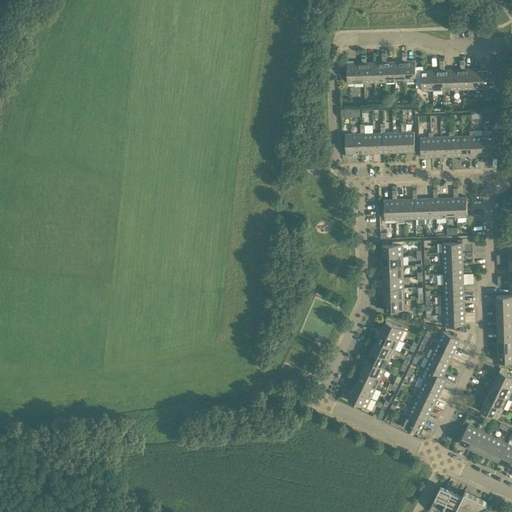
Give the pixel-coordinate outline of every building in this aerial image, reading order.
[(415,80),(415,77),(415,66),(414,60),(406,61),(406,56),(401,56),(402,61),(404,61),(404,81),(403,81),(403,84),(408,84),(407,81),(415,80)] [(381,57),(381,62),(383,62),(384,81),(394,81),(394,61),(386,62),(385,57),(381,57)] [(361,58),(361,62),(363,62),(364,82),(374,82),(373,62),(365,62),(365,58),(361,58)] [(363,62),(361,62),(353,63),(353,60),(346,61),(347,65),(343,65),(343,71),(347,71),(347,83),(364,82),(363,62)] [(402,61),(394,61),(394,81),(403,81),(404,81),(404,61),(402,61)] [(373,62),(374,82),(384,81),(383,62),(381,62),(373,62)] [(460,64),(460,69),(462,69),(463,89),(473,88),(472,69),(464,69),(464,64),(460,64)] [(480,64),(480,68),(482,68),(483,88),(500,87),(499,65),(492,66),(492,68),(484,68),(484,64),(480,64)] [(443,69),(443,65),(439,65),(439,70),(441,70),(442,89),(452,89),(452,69),(443,69)] [(415,66),(415,77),(421,77),(421,87),(421,90),(432,90),(431,70),(422,70),(422,66),(415,66)] [(482,68),(480,68),(472,69),(473,88),(483,88),(482,68)] [(452,69),(452,89),(463,89),(462,69),(460,69),(452,69)] [(432,90),(442,89),(441,70),(439,70),(431,70),(432,90)] [(382,132),(383,152),(393,151),(393,132),(385,132),(384,127),(380,127),(380,132),(382,132)] [(403,131),(403,151),(414,151),(413,131),(405,131),(405,127),(400,127),(400,132),(403,131)] [(362,133),(363,152),(373,152),(372,132),(365,132),(365,128),(360,128),(360,133),(362,133)] [(482,130),(482,135),(482,155),(484,155),(492,154),(492,157),(499,157),(499,134),(492,135),(491,130),(482,130)] [(393,132),(393,151),(403,151),(403,131),(400,132),(393,132)] [(451,156),(460,156),(462,156),(461,136),(453,136),(453,131),(448,131),(448,136),(451,136),(451,156)] [(485,159),(484,155),(482,155),(482,135),(473,135),(473,131),(469,131),(469,135),(471,135),(471,155),(480,155),(480,160),(485,159)] [(372,132),(373,152),(383,152),(382,132),(380,132),(372,132)] [(421,157),(431,156),(430,137),(433,137),(432,132),(420,132),(420,137),(421,157)] [(362,133),(360,133),(345,133),(346,155),(353,155),(353,152),(363,152),(362,133)] [(462,156),(460,156),(460,160),(464,160),(464,155),(471,155),(471,135),(469,135),(461,136),(462,156)] [(441,136),(433,137),(430,137),(431,156),(440,156),(442,156),(441,136)] [(451,136),(448,136),(441,136),(442,156),(440,156),(440,161),(444,161),(444,156),(451,156),(451,136)] [(455,197),(456,217),(467,216),(466,196),(457,197),(457,192),(453,192),(453,197),(455,197)] [(415,198),(415,218),(425,218),(425,198),(417,198),(417,193),(412,194),(412,198),(415,198)] [(435,197),(435,217),(445,217),(445,197),(437,197),(437,193),(432,193),(433,197),(435,197)] [(394,199),(395,219),(405,218),(404,198),(396,199),(396,194),(392,194),(392,199),(394,199)] [(425,198),(425,218),(435,217),(435,197),(433,197),(425,198)] [(445,197),(445,217),(456,217),(455,197),(453,197),(445,197)] [(404,198),(405,218),(415,218),(415,198),(412,198),(404,198)] [(394,199),(392,199),(384,199),(385,219),(395,219),(394,199)] [(442,252),(462,251),(462,241),(442,242),(442,252)] [(382,244),(382,255),(402,255),(402,244),(382,244)] [(462,251),(442,252),(442,261),(463,260),(462,251)] [(403,265),(402,255),(382,255),(383,266),(403,265)] [(463,260),(442,261),(443,271),(463,270),(463,260)] [(383,266),(383,277),(403,276),(403,265),(383,266)] [(443,280),(463,279),(463,270),(443,271),(443,280)] [(403,287),(403,276),(383,277),(383,288),(403,287)] [(443,280),(444,290),(464,289),(463,279),(443,280)] [(383,288),(384,298),(404,298),(403,287),(383,288)] [(464,289),(444,290),(444,299),(464,299),(464,289)] [(496,307),(511,306),(511,294),(496,295),(496,307)] [(404,309),(404,298),(384,298),(384,309),(404,309)] [(464,299),(444,299),(444,309),(465,308),(464,299)] [(511,306),(496,307),(497,318),(511,316),(511,306)] [(465,308),(444,309),(445,319),(465,318),(465,308)] [(511,316),(497,318),(497,328),(511,327),(511,316)] [(386,320),(381,330),(399,339),(404,329),(386,320)] [(511,327),(497,328),(498,339),(511,338),(511,327)] [(394,349),(399,339),(381,330),(376,340),(394,349)] [(437,339),(456,348),(460,339),(442,330),(437,339)] [(511,338),(498,339),(498,350),(511,349),(511,338)] [(433,348),(451,357),(456,348),(437,339),(433,348)] [(376,340),(371,350),(390,359),(394,349),(376,340)] [(421,343),(417,352),(421,354),(425,345),(421,343)] [(428,358),(447,367),(451,357),(433,348),(428,358)] [(511,360),(511,349),(498,350),(499,361),(511,360)] [(385,368),(390,359),(371,350),(367,360),(385,368)] [(424,367),(442,376),(447,367),(428,358),(424,367)] [(367,360),(362,369),(380,378),(385,368),(367,360)] [(442,376),(424,367),(428,370),(424,379),(443,387),(447,378),(442,376)] [(376,388),(380,378),(362,369),(357,379),(376,388)] [(511,376),(499,370),(494,380),(511,388),(511,376)] [(357,379),(353,389),(371,398),(376,388),(357,379)] [(443,387),(424,379),(420,388),(438,397),(443,387)] [(511,390),(511,388),(494,380),(490,390),(508,398),(511,390)] [(438,397),(420,388),(415,397),(434,406),(438,397)] [(366,408),(371,398),(353,389),(348,399),(366,408)] [(508,398),(490,390),(485,399),(503,408),(508,398)] [(434,406),(415,397),(411,406),(429,415),(434,406)] [(498,418),(503,408),(485,399),(480,410),(498,418)] [(411,406),(406,416),(425,424),(429,415),(411,406)] [(425,424),(406,416),(402,425),(420,434),(425,424)] [(470,446),(479,429),(468,424),(460,441),(470,446)] [(488,433),(479,429),(470,446),(480,451),(488,433)] [(498,438),(488,433),(480,451),(489,456),(498,438)] [(499,461),(508,443),(498,438),(489,456),(499,461)] [(511,459),(511,444),(508,443),(499,461),(509,465),(511,459)] [(430,506),(442,511),(452,490),(446,487),(445,489),(440,487),(430,506)] [(452,490),(442,511),(454,511),(462,498),(462,497),(457,495),(458,493),(452,490)] [(465,490),(462,497),(462,498),(454,511),(491,511),(491,509),(490,508),(492,504),(488,503),(487,502),(486,501),(484,500),(483,499),(465,490)]
